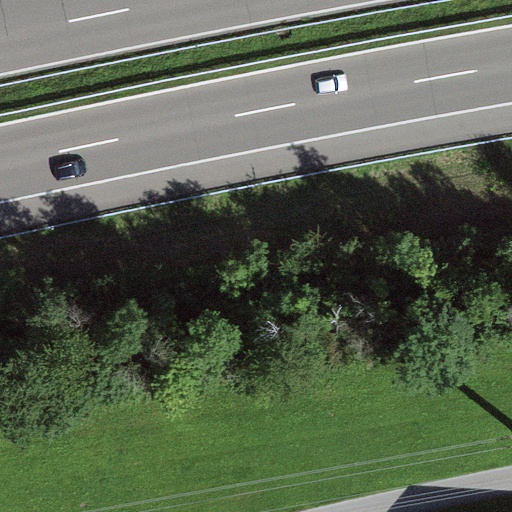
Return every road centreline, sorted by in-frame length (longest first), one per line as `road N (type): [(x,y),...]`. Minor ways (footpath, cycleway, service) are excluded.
road 1 (motorway): [(0,168),(511,68)]
road 2 (motorway): [(178,0),(0,36)]
